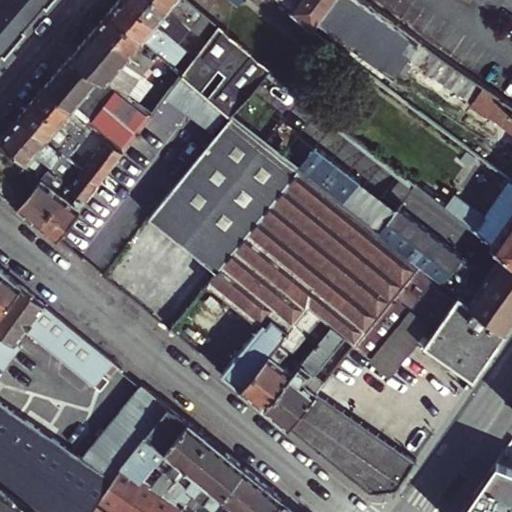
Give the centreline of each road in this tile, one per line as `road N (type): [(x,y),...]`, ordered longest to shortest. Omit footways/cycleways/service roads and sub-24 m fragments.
road 1 (residential): [(0,228),(348,511)]
road 2 (tertiary): [(410,511),(511,366)]
road 3 (residential): [(0,100),(85,0)]
